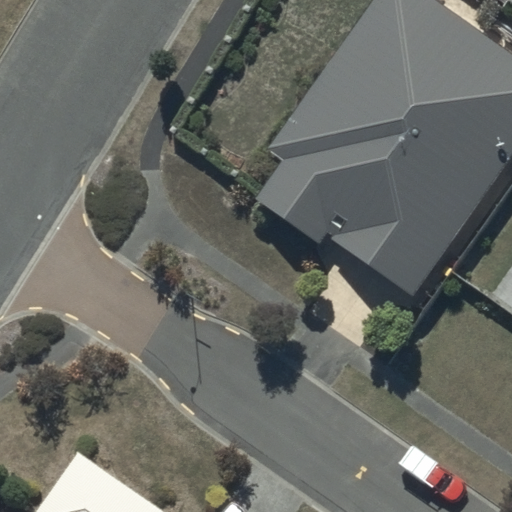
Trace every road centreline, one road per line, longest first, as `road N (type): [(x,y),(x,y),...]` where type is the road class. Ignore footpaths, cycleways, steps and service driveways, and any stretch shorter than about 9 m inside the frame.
road 1 (residential): [(405,511),(0,224)]
road 2 (residential): [(0,168),(108,0)]
